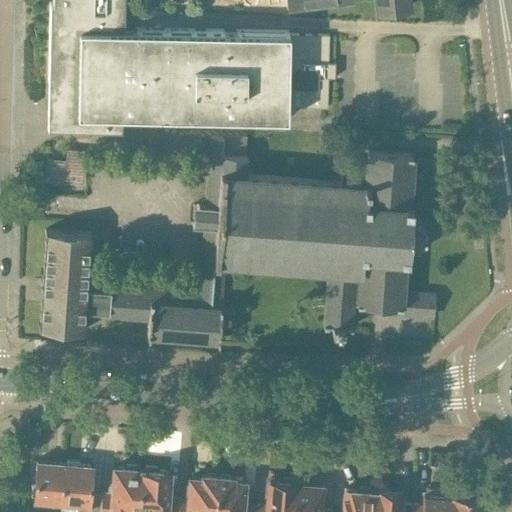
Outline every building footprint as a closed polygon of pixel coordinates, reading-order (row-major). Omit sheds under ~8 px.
[(123,26),(123,0),(48,0),(47,125),(121,126),(121,112),(287,115),(287,112),(294,112),(294,106),(327,106),(328,76),(335,76),(335,61),(328,61),(329,33),(288,32),(288,29),(123,26)] [(151,0),(142,0),(144,9),(153,8),(151,0)] [(285,0),(286,3),(313,0),(374,0),(375,8),(411,4),(410,0),(285,0)] [(225,150),(245,151),(246,135),(226,133),(225,150)] [(42,156),(41,181),(83,182),(84,148),(64,148),(64,156),(42,156)] [(248,154),(223,152),(220,188),(207,187),(205,204),(192,203),(191,227),(202,227),(201,262),(199,290),(87,283),(91,231),(45,228),(38,325),(88,329),(89,314),(108,315),(152,319),(151,333),(219,338),(225,258),(329,266),(325,319),(323,319),(323,323),(329,323),(329,322),(332,322),(332,328),(344,328),(344,323),(347,323),(347,325),(353,325),(353,321),(352,321),(353,308),(433,314),(435,291),(402,289),(405,255),(408,255),(409,242),(417,242),(425,235),(426,224),(419,216),(411,215),(412,202),(409,202),(413,153),(368,149),(367,164),(342,162),(341,180),(246,172),(248,154)] [(66,461),(65,461),(62,497),(77,498),(76,511),(99,511),(101,492),(90,491),(92,463),(79,462),(79,459),(67,458),(66,461)] [(53,497),(62,497),(65,461),(37,459),(35,482),(32,482),(31,495),(34,495),(34,498),(53,500),(53,497)] [(125,511),(126,506),(139,507),(142,467),(140,467),(141,463),(127,462),(126,466),(114,465),(112,490),(102,489),(101,492),(99,511),(125,511)] [(144,467),(142,467),(139,507),(152,508),(151,511),(176,511),(178,495),(169,494),(171,469),(158,468),(158,464),(145,463),(144,467)] [(215,511),(219,473),(202,471),(202,475),(190,474),(188,496),(178,495),(176,511),(215,511)] [(253,511),(254,500),(244,500),(246,479),(234,478),(234,474),(219,473),(215,511),(253,511)] [(270,477),(267,502),(254,500),(253,511),(292,511),(295,479),(293,479),(293,478),(291,475),(283,475),(281,477),(281,478),(270,477)] [(295,479),(292,511),(332,511),(333,508),(320,507),(322,481),(295,479)] [(373,511),(376,485),(374,485),(374,488),(371,487),(370,485),(361,484),(359,487),(345,486),(344,495),(343,495),(342,511),(373,511)] [(403,487),(376,485),(373,511),(412,511),(413,501),(402,501),(403,487)] [(449,511),(451,491),(439,490),(440,487),(426,485),(426,489),(424,489),(422,502),(413,501),(412,511),(449,511)] [(452,487),(452,491),(451,491),(449,511),(481,511),(483,494),(467,492),(467,489),(452,487)]
